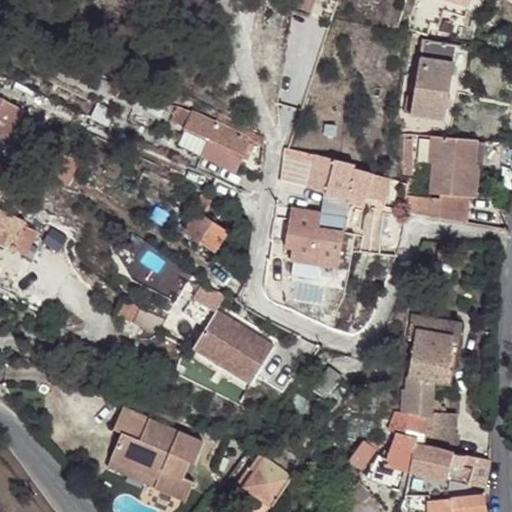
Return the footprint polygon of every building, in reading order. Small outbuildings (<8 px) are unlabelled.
[(301,0),(299,12),(314,15),(317,0),(301,0)] [(466,7),(468,0),(415,0),(406,29),(423,35),(427,23),(435,26),(440,12),(444,0),(449,2),(444,14),(462,19),(466,7)] [(444,0),(440,12),(444,14),(449,2),(444,0)] [(481,0),(468,0),(466,7),(478,11),(481,0)] [(455,47),(422,42),(411,98),(406,96),(402,113),(408,114),(408,116),(442,121),(455,47)] [(106,83),(102,93),(116,98),(119,87),(106,83)] [(0,99),(0,136),(14,144),(29,115),(0,99)] [(175,106),(168,120),(185,128),(192,114),(175,106)] [(218,127),(192,114),(185,128),(183,131),(209,143),(202,157),(233,172),(248,141),(246,140),(249,134),(221,120),(218,127)] [(445,139),(429,138),(427,165),(432,165),(430,196),(434,197),(463,199),(474,199),(478,167),(472,166),(473,158),(474,142),(445,139)] [(46,177),(48,178),(60,154),(57,153),(46,177)] [(60,154),(48,178),(67,186),(78,162),(60,154)] [(354,164),(311,155),(304,183),(365,198),(371,173),(354,169),(354,164)] [(201,207),(185,231),(214,252),(226,235),(201,216),(211,201),(203,194),(196,203),(201,207)] [(433,201),(406,197),(403,213),(431,218),(433,201)] [(463,199),(434,197),(433,201),(431,218),(459,223),(463,199)] [(290,206),(285,248),(340,255),(342,232),(320,229),(322,210),(290,206)] [(0,243),(26,255),(36,231),(24,225),(26,222),(0,210),(0,243)] [(345,213),(322,210),(320,229),(342,232),(345,213)] [(139,309),(122,301),(114,316),(136,327),(142,314),(138,312),(139,309)] [(266,354),(212,315),(187,351),(242,389),(266,354)] [(409,320),(407,331),(451,338),(444,386),(451,387),(460,327),(409,320)] [(400,392),(399,413),(399,414),(426,419),(430,419),(431,416),(432,384),(444,386),(451,338),(407,331),(405,340),(412,342),(404,392),(400,392)] [(327,368),(311,390),(324,398),(339,377),(327,368)] [(158,491),(191,440),(120,410),(111,430),(120,434),(109,458),(157,478),(152,489),(158,491)] [(404,472),(409,473),(414,444),(424,446),(426,419),(399,414),(398,422),(404,423),(402,438),(394,436),(388,455),(385,453),(381,460),(379,459),(366,481),(382,485),(382,488),(393,491),(394,489),(398,491),(404,472)] [(424,446),(452,453),(454,416),(431,416),(430,419),(426,419),(424,446)] [(201,444),(191,440),(158,491),(184,503),(192,484),(182,479),(188,464),(192,466),(201,444)] [(348,463),(361,472),(366,464),(375,451),(363,442),(348,463)] [(483,490),(490,464),(490,461),(452,453),(424,446),(414,444),(409,473),(443,482),(447,482),(463,485),(483,490)] [(290,480),(296,471),(266,455),(263,460),(290,480)] [(281,494),(290,480),(263,460),(259,457),(249,470),(248,470),(237,485),(256,499),(270,509),(281,494)] [(105,468),(152,489),(157,478),(109,458),(105,468)] [(358,482),(349,495),(360,506),(373,496),(358,482)] [(246,511),(268,511),(270,509),(256,499),(246,511)] [(481,511),(480,499),(425,506),(425,511),(481,511)] [(380,511),(372,500),(362,511),(380,511)]
